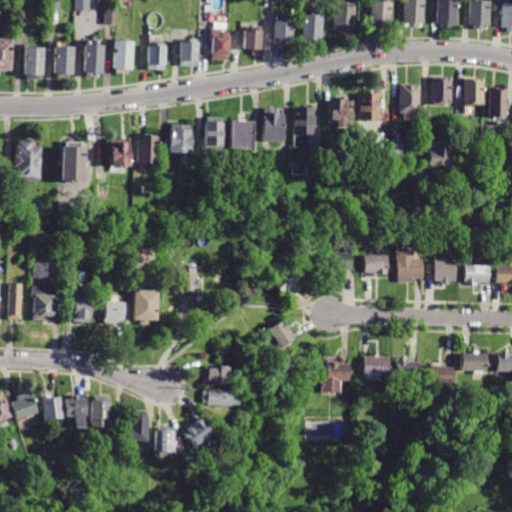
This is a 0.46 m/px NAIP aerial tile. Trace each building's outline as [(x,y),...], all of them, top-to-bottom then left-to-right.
[(46,0),(46,11),(61,12),(61,0),(46,0)] [(76,0),(76,12),(91,12),(91,0),(76,0)] [(372,3),(371,28),(391,29),(392,0),(384,0),(384,4),(372,3)] [(404,1),(404,29),(423,29),(424,2),(404,1)] [(437,1),(437,25),(442,26),(442,30),(452,30),(452,26),(456,26),(457,2),(437,1)] [(470,2),(469,25),(474,26),(474,31),(484,31),(484,27),(490,27),(490,2),(470,2)] [(511,5),(502,5),(502,29),(506,29),(506,33),(511,33),(511,5)] [(337,7),(335,33),(355,34),(356,8),(337,7)] [(20,13),(19,29),(30,29),(30,14),(20,13)] [(106,13),(105,25),(118,26),(119,13),(106,13)] [(304,16),(302,38),(323,40),(324,17),(304,16)] [(277,19),(276,46),(286,47),(286,43),(292,43),(293,24),(286,23),(286,19),(277,19)] [(245,32),(244,52),(250,52),(250,56),(257,56),(258,53),(260,53),(260,33),(245,32)] [(212,38),(212,61),(230,62),(231,39),(212,38)] [(0,42),(0,71),(12,72),(13,43),(0,42)] [(115,43),(113,71),(116,71),(116,74),(128,75),(128,72),(132,72),(133,44),(115,43)] [(181,44),(181,67),(197,67),(198,44),(181,44)] [(86,47),(84,74),(88,75),(88,77),(99,78),(99,75),(104,75),(105,49),(86,47)] [(56,48),(55,76),(75,77),(76,49),(56,48)] [(149,48),(147,71),(165,72),(166,49),(149,48)] [(25,50),(25,78),(45,79),(46,51),(25,50)] [(449,103),(429,103),(430,77),(450,77),(449,103)] [(461,104),(461,78),(481,79),(481,104),(461,104)] [(398,112),(399,84),(418,84),(417,113),(411,113),(411,117),(404,117),(404,112),(398,112)] [(488,111),(489,88),(505,89),(504,118),(488,117),(488,111)] [(358,92),(377,93),(377,120),(358,120),(358,92)] [(330,99),(353,100),(353,109),(354,109),(353,120),(347,120),(346,127),(329,127),(330,99)] [(293,107),(314,107),(314,127),(313,135),(310,135),(310,148),(292,147),(293,107)] [(263,108),(275,108),(275,112),(283,113),(281,141),(261,140),(263,108)] [(204,117),(221,117),(220,151),(204,150),(204,117)] [(250,149),(228,149),(229,120),(251,121),(250,149)] [(465,143),(452,143),(453,122),(465,122),(465,143)] [(167,154),(167,146),(165,146),(165,137),(168,137),(168,130),(170,130),(170,125),(175,125),(175,128),(191,129),(191,153),(184,153),(184,155),(167,154)] [(158,135),(157,164),(137,163),(138,134),(158,135)] [(370,134),(370,148),(384,147),(384,134),(370,134)] [(110,166),(110,138),(128,138),(128,165),(110,166)] [(401,156),(386,156),(387,140),(401,140),(401,156)] [(15,182),(16,177),(14,177),(16,141),(31,141),(31,146),(40,147),(39,179),(37,179),(37,182),(15,182)] [(427,151),(433,151),(432,142),(446,142),(445,165),(427,165),(427,151)] [(83,182),(60,181),(61,146),(84,147),(83,182)] [(3,211),(3,196),(21,196),(21,211),(3,211)] [(84,216),(56,214),(57,202),(84,203),(84,216)] [(249,233),(256,231),(258,238),(251,240),(249,233)] [(76,266),(66,266),(67,247),(77,248),(76,266)] [(129,262),(130,247),(154,247),(153,263),(129,262)] [(415,278),(411,278),(410,282),(397,282),(397,250),(413,250),(413,260),(422,260),(422,278),(415,278)] [(350,270),(326,269),(326,252),(351,253),(350,270)] [(365,273),(364,256),(387,256),(387,273),(365,273)] [(31,278),(33,262),(48,263),(47,279),(31,278)] [(429,280),(430,264),(453,265),(452,281),(429,280)] [(284,295),(271,283),(289,265),(301,276),(284,295)] [(487,266),(487,283),(462,282),(463,265),(487,266)] [(511,283),(494,283),(494,266),(511,266),(511,283)] [(177,292),(177,269),(194,269),(194,279),(196,279),(196,294),(188,294),(188,292),(177,292)] [(20,284),(19,319),(6,319),(8,283),(20,284)] [(52,316),(51,316),(50,321),(31,320),(32,297),(31,297),(31,284),(47,285),(47,295),(53,295),(52,316)] [(75,286),(87,286),(87,295),(89,295),(89,321),(73,321),(73,295),(75,295),(75,286)] [(157,291),(156,323),(149,323),(149,325),(139,325),(139,322),(132,322),(133,290),(157,291)] [(102,323),(103,301),(122,302),(121,324),(102,323)] [(293,339),(278,348),(274,341),(266,346),(257,331),(265,326),(267,329),(281,320),(293,339)] [(485,354),(485,371),(460,370),(461,354),(485,354)] [(511,355),(511,371),(495,371),(496,355),(511,355)] [(362,375),(362,358),(387,358),(387,375),(362,375)] [(418,362),(417,379),(394,378),(394,361),(418,362)] [(347,380),(339,380),(338,393),(320,393),(320,380),(324,380),(325,363),(347,363),(347,380)] [(223,384),(200,382),(201,365),(224,366),(223,384)] [(451,367),(451,384),(429,383),(429,366),(451,367)] [(228,407),(204,406),(205,403),(199,403),(200,392),(205,392),(205,389),(229,391),(229,392),(235,393),(235,405),(228,404),(228,407)] [(0,392),(11,417),(0,421),(0,392)] [(30,392),(36,413),(24,417),(25,419),(17,422),(11,402),(18,400),(16,396),(30,392)] [(75,428),(74,416),(66,417),(64,400),(71,399),(71,396),(78,395),(78,398),(85,398),(86,415),(84,416),(85,427),(75,428)] [(45,420),(43,399),(59,397),(62,419),(45,420)] [(108,428),(90,427),(91,401),(93,401),(93,397),(106,398),(106,401),(109,401),(108,428)] [(146,441),(124,440),(124,429),(131,430),(132,410),(148,411),(146,441)] [(182,432),(199,419),(210,432),(193,446),(182,432)] [(174,432),(173,441),(176,441),(175,452),(168,452),(167,458),(158,457),(158,452),(154,452),(155,431),(156,431),(157,427),(172,428),(172,432),(174,432)] [(187,453),(188,452),(192,464),(185,467),(180,455),(187,453)]
